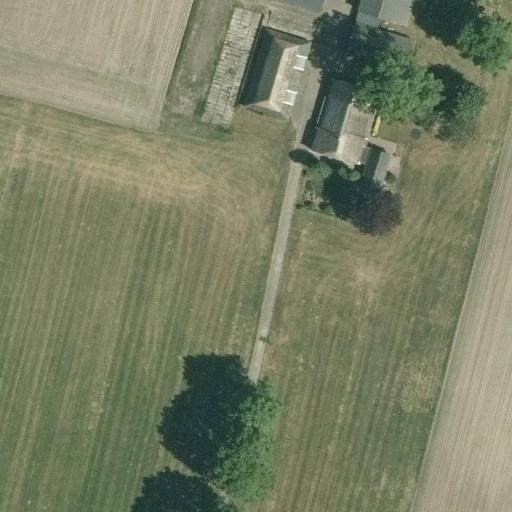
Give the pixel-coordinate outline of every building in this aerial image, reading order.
[(281,0),(322,12),(325,0),(281,0)] [(381,0),(378,12),(411,20),(416,0),(381,0)] [(348,53),(405,71),(415,40),(358,22),(348,53)] [(289,118),(312,42),(268,28),(245,105),(289,118)] [(379,192),(391,153),(365,146),(368,137),(366,137),(379,92),(332,79),(318,128),(317,128),(310,149),(360,163),(361,163),(369,165),(362,187),(379,192)] [(424,92),(444,99),(447,88),(427,82),(424,92)]
